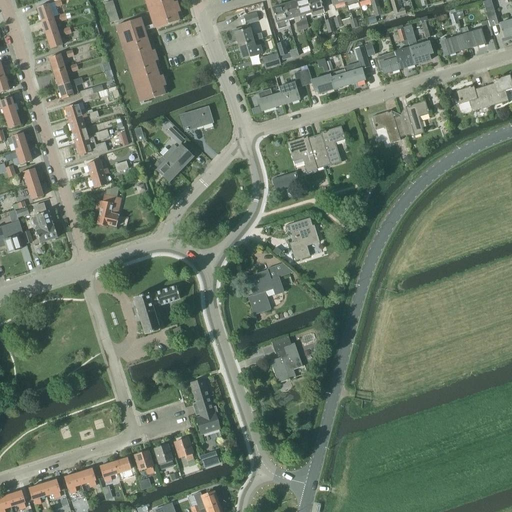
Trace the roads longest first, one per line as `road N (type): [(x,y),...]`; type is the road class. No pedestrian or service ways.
road 1 (secondary): [(311,484),(350,332),(394,212),(452,159),(511,131)]
road 2 (residential): [(86,269),(1,0)]
road 3 (residential): [(246,138),(511,53)]
road 4 (residential): [(0,481),(134,437),(110,361)]
road 5 (tertiary): [(264,471),(211,311),(206,270)]
road 6 (unclassified): [(206,270),(252,213),(257,172),(246,138)]
road 7 (unclassified): [(246,138),(174,217),(167,242)]
road 8 (residential): [(246,138),(202,15)]
